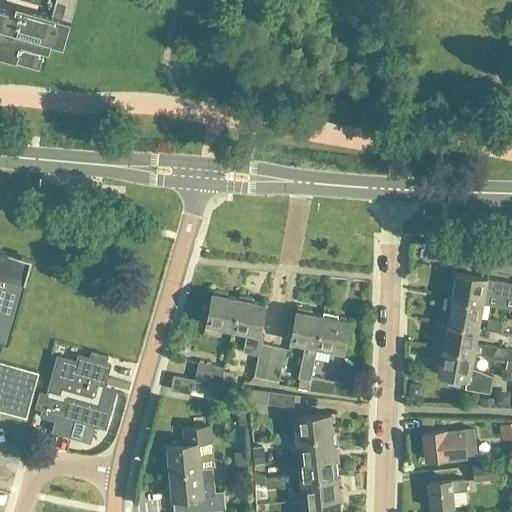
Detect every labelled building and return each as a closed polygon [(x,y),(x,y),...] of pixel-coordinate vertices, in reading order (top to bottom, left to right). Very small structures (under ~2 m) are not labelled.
[(0,54),(39,66),(43,50),(49,51),(51,43),(59,46),(64,48),(74,11),(77,0),(55,0),(51,16),(16,6),(14,14),(0,9),(0,54)] [(0,350),(2,343),(7,345),(31,260),(0,251),(0,350)] [(452,297),(483,303),(483,304),(511,309),(511,283),(488,279),(452,271),(450,285),(454,286),(452,297)] [(232,329),(238,299),(226,296),(225,292),(213,290),(205,324),(232,329)] [(239,295),(238,299),(232,329),(247,332),(243,352),(258,355),(254,376),(266,378),(272,346),(261,344),(262,335),(260,335),(266,304),(253,302),(252,297),(239,295)] [(483,304),(483,303),(452,297),(448,297),(445,311),(449,312),(447,323),(478,328),(483,304)] [(311,377),(316,347),(322,315),(310,312),(310,309),(297,306),(290,341),(304,344),(298,377),(300,377),(311,379),(311,377)] [(323,311),(322,315),(316,347),(343,352),(349,321),(336,318),(336,314),(323,311)] [(503,332),(505,323),(501,322),(488,320),(486,331),(499,333),(500,331),(503,332)] [(443,348),(474,353),(474,354),(507,360),(511,360),(511,349),(476,343),(478,328),(447,323),(443,322),(441,335),(445,337),(443,348)] [(266,378),(278,381),(285,349),(272,346),(266,378)] [(438,373),(468,378),(466,388),(488,392),(491,377),(471,370),(474,354),(474,353),(443,348),(439,347),(436,360),(440,361),(438,373)] [(57,357),(41,415),(55,419),(51,432),(70,437),(75,418),(104,426),(114,390),(102,387),(108,364),(78,356),(76,362),(57,357)] [(0,410),(2,411),(26,418),(38,372),(0,361),(0,410)] [(194,380),(221,385),(224,367),(198,362),(194,380)] [(309,391),(334,394),(335,381),(311,377),(311,379),(309,391)] [(229,387),(221,385),(194,380),(192,379),(189,394),(227,401),(229,387)] [(295,395),(268,391),(266,405),(293,408),(295,395)] [(294,417),(296,438),(333,434),(332,422),(335,421),(334,413),(294,417)] [(168,457),(169,470),(213,467),(213,465),(214,463),(214,457),(208,457),(206,456),(200,457),(198,441),(212,440),(210,424),(182,427),(184,442),(162,444),(164,457),(168,457)] [(472,429),(446,431),(446,429),(423,432),(426,458),(449,456),(449,457),(475,454),(472,429)] [(299,458),(338,454),(337,446),(335,447),(333,434),(296,438),(299,458)] [(266,464),(264,446),(253,447),(254,465),(266,464)] [(339,463),(338,454),(299,458),(300,469),(290,471),(290,475),(279,476),(280,488),(293,486),(293,485),(293,480),(338,475),(336,463),(339,463)] [(475,482),(500,479),(499,463),(473,465),(475,482)] [(213,467),(169,470),(165,471),(167,483),(171,484),(172,497),(204,495),(216,493),(213,467)] [(338,475),(293,480),(293,485),(293,486),(294,489),(296,490),(302,490),(303,499),(343,495),(342,487),(339,488),(338,475)] [(266,489),(280,488),(279,476),(265,478),(266,489)] [(451,479),(429,481),(431,507),(454,505),(453,491),(467,490),(466,478),(451,480),(451,479)] [(343,495),(303,499),(304,511),(341,511),(341,503),(344,503),(343,495)]
